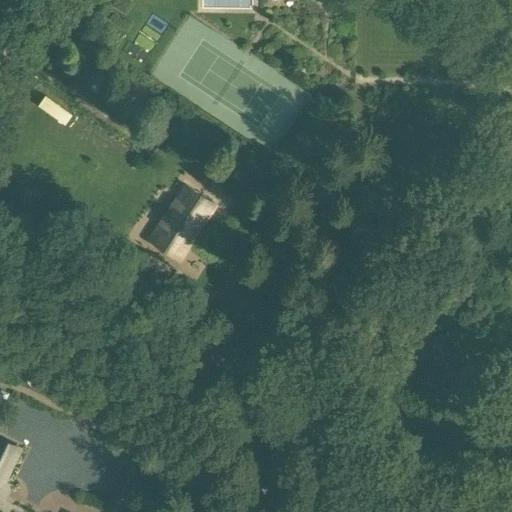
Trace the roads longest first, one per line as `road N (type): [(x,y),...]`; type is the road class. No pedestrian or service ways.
road 1 (unknown): [(260,479),(288,454),(511,123)]
road 2 (unclassified): [(260,479),(0,303)]
